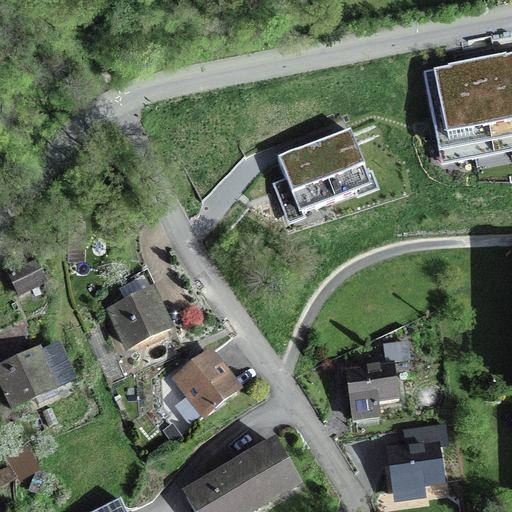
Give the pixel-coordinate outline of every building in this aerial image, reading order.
[(511,142),(511,57),(462,67),(425,74),(440,156),(511,142)] [(371,190),(350,135),(298,154),(278,161),(298,216),(371,190)] [(81,232),(68,231),(68,252),(80,252),(81,232)] [(34,266),(8,278),(16,295),(42,283),(34,266)] [(110,316),(126,350),(165,333),(150,299),(154,297),(144,274),(118,285),(128,308),(110,316)] [(39,358),(37,354),(0,370),(0,384),(12,411),(72,384),(56,350),(39,358)] [(204,418),(235,395),(207,358),(176,382),(204,418)] [(397,403),(392,367),(344,374),(351,425),(377,421),(375,406),(397,403)] [(443,429),(440,429),(414,433),(417,452),(388,456),(395,503),(421,500),(419,488),(440,485),(436,449),(446,448),(443,429)] [(192,511),(252,511),(297,487),(275,448),(185,499),(192,511)] [(23,451),(4,461),(8,470),(14,480),(29,472),(31,465),(23,451)] [(0,485),(14,480),(8,470),(0,474),(0,485)] [(122,511),(116,498),(86,511),(122,511)]
